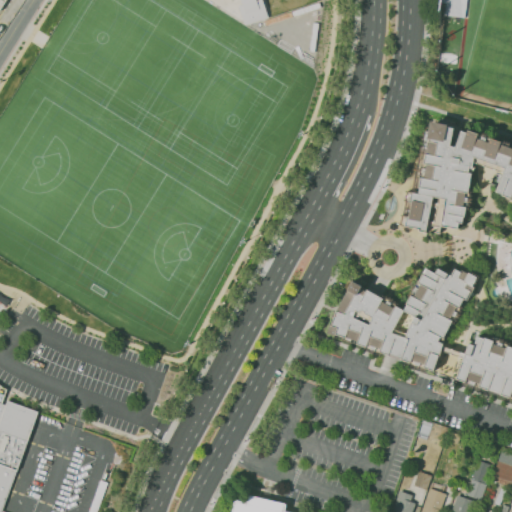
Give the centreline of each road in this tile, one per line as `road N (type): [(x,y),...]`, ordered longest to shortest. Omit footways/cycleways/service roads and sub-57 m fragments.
road 1 (primary): [(337,227),(395,109),(411,0)]
road 2 (primary): [(246,327),(182,437),(154,511)]
road 3 (primary): [(188,511),(277,346)]
road 4 (primary): [(311,208),(246,327)]
road 5 (primary): [(277,346),(337,227)]
